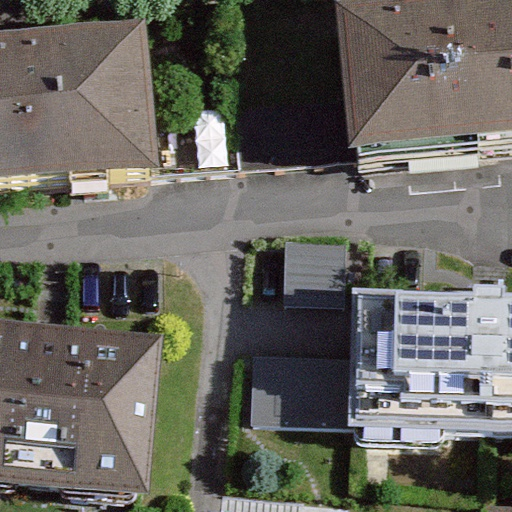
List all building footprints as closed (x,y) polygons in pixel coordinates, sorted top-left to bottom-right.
[(511,2),(337,18),(351,174),(511,160),(511,2)] [(150,55),(0,65),(0,200),(159,190),(150,55)] [(287,246),(285,311),(344,313),(347,248),(287,246)] [(511,306),(353,303),(352,363),(351,432),(350,440),(511,442),(511,306)] [(0,331),(0,495),(149,509),(164,346),(0,331)] [(352,363),(255,360),(250,429),(351,432),(352,363)]
